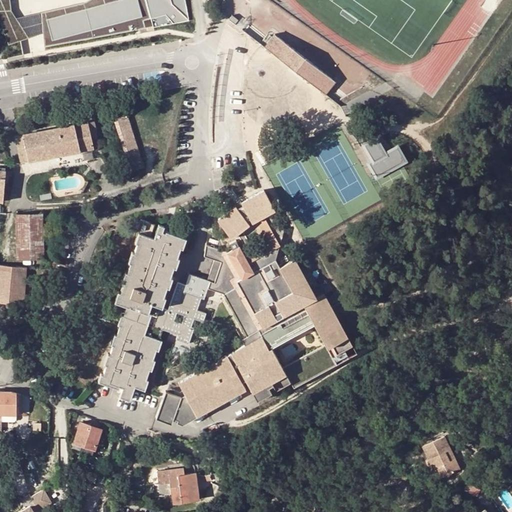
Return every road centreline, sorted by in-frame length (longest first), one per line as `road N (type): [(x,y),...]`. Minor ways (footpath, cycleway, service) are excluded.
road 1 (residential): [(251,399),(202,425),(166,429),(7,385),(15,360),(52,320),(82,237),(97,221),(184,196),(198,184),(192,63)]
road 2 (residential): [(279,511),(396,422),(460,399),(504,401)]
road 3 (unclassified): [(0,90),(170,60),(192,63)]
